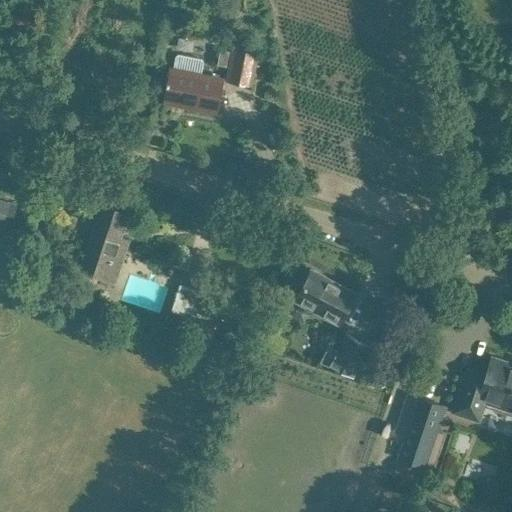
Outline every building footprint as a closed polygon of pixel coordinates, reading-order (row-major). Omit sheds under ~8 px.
[(257,53),(233,48),(226,82),(250,87),(257,53)] [(168,82),(164,102),(165,102),(166,97),(194,103),(193,108),(216,112),(220,93),(223,78),(202,73),(204,61),(203,58),(179,54),(176,55),(174,68),(171,67),(168,82)] [(13,204),(0,200),(0,219),(4,221),(6,216),(13,218),(16,205),(13,204)] [(102,205),(95,224),(80,269),(113,280),(124,249),(116,246),(127,214),(102,205)] [(292,280),(285,294),(295,300),(318,312),(339,323),(346,310),(355,293),(334,281),(332,285),(309,273),(303,286),(292,280)] [(180,285),(171,312),(194,319),(203,292),(180,285)] [(163,328),(178,333),(182,320),(167,315),(163,328)] [(272,353),(280,337),(285,327),(274,321),(260,349),(272,353)] [(224,338),(224,341),(226,342),(228,343),(231,344),(233,343),(235,341),(236,339),(236,337),(235,334),(233,332),(231,331),(229,331),(227,332),(225,334),(224,336),(224,338)] [(330,347),(323,359),(353,376),(369,345),(345,332),(336,350),(330,347)] [(468,369),(462,388),(454,411),(478,419),(485,397),(511,406),(511,367),(490,361),(486,375),(468,369)] [(408,393),(395,431),(407,434),(399,457),(426,466),(438,428),(446,405),(408,393)] [(478,481),(484,503),(501,499),(495,476),(478,481)]
